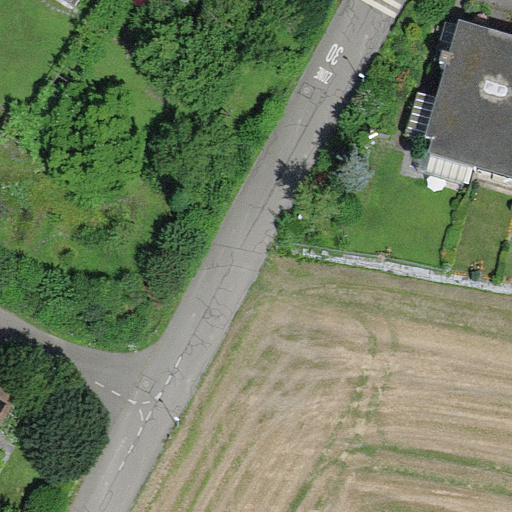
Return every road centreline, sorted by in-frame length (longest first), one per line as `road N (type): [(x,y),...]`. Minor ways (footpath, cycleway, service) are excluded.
road 1 (residential): [(375,0),(164,381)]
road 2 (residential): [(164,381),(0,313)]
road 3 (residential): [(164,381),(93,511)]
